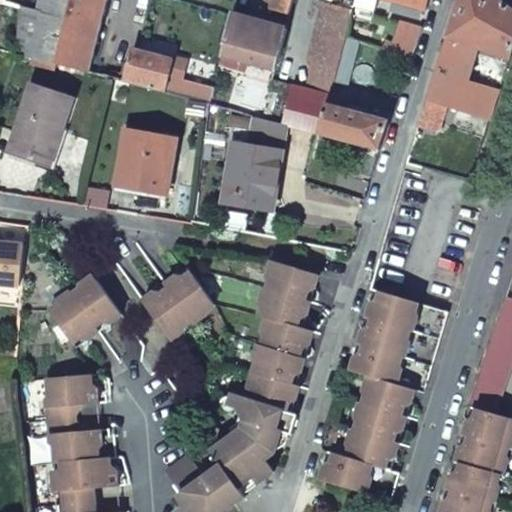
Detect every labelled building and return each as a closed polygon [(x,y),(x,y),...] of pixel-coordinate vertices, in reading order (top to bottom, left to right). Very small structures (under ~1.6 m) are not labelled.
[(71,0),(44,0),(42,11),(20,6),(16,55),(54,64),(71,0)] [(88,72),(106,0),(71,0),(54,64),(88,72)] [(265,0),(263,9),(288,17),(292,0),(265,0)] [(322,3),(307,63),(313,65),(308,93),(292,89),(282,125),(286,126),(317,136),(324,104),(348,8),(349,2),(343,0),(340,0),(338,7),(322,3)] [(349,0),(349,2),(348,8),(371,14),(374,0),(349,0)] [(424,0),(381,0),(421,11),(424,0)] [(511,44),(511,16),(491,0),(459,0),(435,72),(466,82),(476,50),(501,59),(499,67),(505,68),(511,44)] [(220,54),(247,61),(245,65),(256,68),(257,65),(274,70),(284,31),(229,14),(220,54)] [(411,45),(417,26),(396,20),(390,40),(387,51),(396,54),(401,41),(411,45)] [(380,37),(377,48),(387,51),(390,40),(380,37)] [(401,41),(396,54),(407,57),(411,45),(401,41)] [(118,81),(206,109),(211,90),(169,77),(172,62),(152,56),(131,50),(127,64),(122,63),(118,81)] [(466,82),(435,72),(423,111),(436,115),(439,105),(488,119),(498,90),(466,82)] [(276,123),(287,87),(271,82),(260,121),(276,126),(276,123)] [(47,167),(69,101),(30,87),(8,153),(47,167)] [(317,136),(376,153),(386,123),(324,104),(317,136)] [(270,216),(286,126),(282,125),(276,123),(276,126),(260,121),(253,120),(248,150),(233,147),(222,207),(270,216)] [(423,164),(432,136),(415,130),(406,159),(423,164)] [(174,141),(122,131),(111,187),(163,198),(174,141)] [(0,286),(20,289),(24,247),(0,244),(0,286)] [(316,277),(269,264),(263,281),(265,284),(263,293),(302,304),(305,295),(312,293),(316,277)] [(165,292),(188,325),(191,329),(203,321),(203,314),(212,308),(188,276),(179,283),(172,282),(162,288),(165,292)] [(120,319),(92,279),(79,288),(78,292),(69,298),(93,331),(102,325),(108,327),(120,319)] [(140,304),(169,344),(180,336),(179,331),(188,325),(165,292),(154,300),(149,297),(140,304)] [(256,307),(258,310),(255,320),(263,322),(294,331),(297,322),(304,320),(307,306),(302,304),(263,293),(260,292),(256,307)] [(367,305),(363,318),(369,320),(408,331),(411,332),(416,316),(414,312),(417,303),(378,292),(375,303),(367,305)] [(67,295),(54,305),(54,309),(46,315),(69,348),(78,341),(85,344),(96,336),(93,331),(69,298),(67,295)] [(495,414),(511,364),(511,298),(506,297),(468,410),(495,414)] [(421,393),(446,312),(417,303),(414,312),(416,316),(411,332),(408,331),(405,340),(408,343),(403,358),(399,357),(397,365),(399,369),(395,385),(412,390),(421,393)] [(355,344),(361,346),(399,357),(403,358),(408,343),(405,340),(408,331),(369,320),(365,331),(359,333),(355,344)] [(260,340),(258,348),(297,360),(299,352),(305,350),(310,335),(294,331),(263,322),(259,337),(260,340)] [(358,356),(351,357),(347,371),(364,376),(395,385),(399,369),(397,365),(399,357),(361,346),(358,356)] [(256,348),(251,364),(253,366),(250,377),(288,388),(291,378),(298,376),(302,361),(297,360),(258,348),(256,348)] [(412,390),(395,385),(364,376),(359,390),(362,395),(360,404),(399,415),(402,406),(407,404),(412,390)] [(288,388),(250,377),(246,391),(248,394),(246,404),(284,416),(287,406),(293,404),(296,390),(288,388)] [(44,385),(45,403),(43,407),(45,426),(70,423),(69,411),(74,406),(79,410),(95,408),(94,394),(87,390),(86,380),(44,385)] [(231,410),(232,411),(239,413),(240,410),(242,403),(229,399),(228,403),(226,402),(221,403),(219,404),(217,407),(217,409),(218,410),(221,411),(225,412),(228,412),(231,410)] [(399,415),(360,404),(356,402),(351,418),(354,422),(351,431),(391,442),(394,431),(399,429),(404,417),(399,415)] [(259,461),(261,462),(272,454),(278,435),(289,438),(294,419),(284,416),(246,404),(242,403),(240,410),(246,417),(240,435),(259,461)] [(467,421),(463,436),(468,438),(505,448),(510,449),(511,440),(511,432),(510,431),(511,425),(511,422),(475,412),(473,420),(467,421)] [(47,448),(51,450),(53,467),(59,466),(95,463),(94,453),(99,448),(97,434),(83,436),(78,442),(72,438),(70,423),(45,426),(47,448)] [(346,449),(343,458),(369,465),(383,469),(385,458),(392,456),(396,444),(391,442),(351,431),(348,430),(343,445),(346,449)] [(460,464),(498,475),(502,476),(507,460),(503,456),(505,448),(468,438),(466,446),(460,448),(455,463),(460,464)] [(226,511),(244,499),(242,497),(206,447),(165,476),(180,499),(178,500),(185,509),(192,504),(197,511),(226,511)] [(317,479),(364,494),(369,479),(366,474),(369,465),(343,458),(330,453),(326,463),(321,467),(317,479)] [(60,475),(50,476),(52,497),(60,496),(61,508),(92,505),(90,493),(95,488),(101,492),(114,490),(113,476),(106,471),(105,462),(95,463),(59,466),(60,475)] [(451,476),(447,490),(452,492),(490,503),(494,504),(498,487),(495,484),(498,475),(460,464),(458,473),(451,476)] [(388,501),(396,473),(383,469),(369,465),(366,474),(369,479),(364,494),(388,501)] [(440,511),(488,511),(487,510),(490,503),(452,492),(450,500),(443,502),(440,511)]
